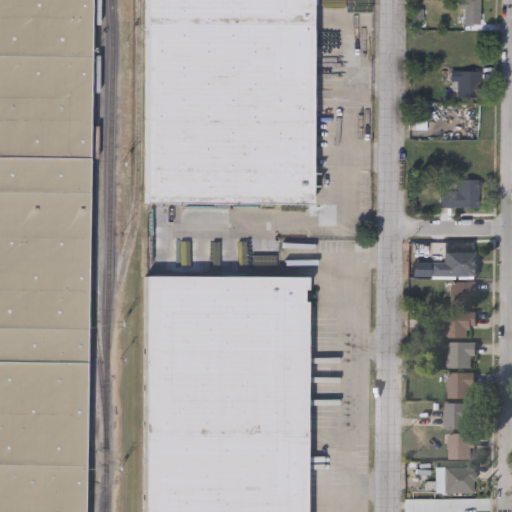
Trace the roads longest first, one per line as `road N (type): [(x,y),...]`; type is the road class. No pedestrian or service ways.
road 1 (residential): [(391,0),(385,511)]
road 2 (residential): [(510,0),(505,511)]
road 3 (residential): [(511,226),(385,226)]
